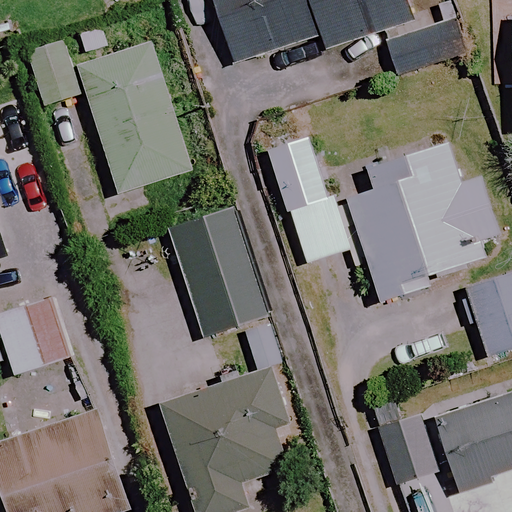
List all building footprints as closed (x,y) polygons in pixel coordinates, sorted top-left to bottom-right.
[(214,0),(235,67),(321,39),(325,53),(383,34),(398,81),(466,59),(449,3),(409,16),(403,0),(214,0)] [(192,175),(156,48),(79,70),(115,197),(192,175)] [(350,253),(313,140),(269,154),(306,267),(350,253)] [(460,185),(448,148),(370,171),(377,195),(350,203),(380,306),(411,296),(409,287),(489,263),(483,244),(501,238),(483,178),(460,185)] [(0,252),(16,247),(0,196),(0,252)] [(266,321),(233,213),(171,232),(204,340),(266,321)] [(511,272),(458,290),(470,329),(476,327),(487,361),(511,352),(511,272)] [(77,361),(60,301),(0,316),(0,326),(14,378),(77,361)] [(287,416),(272,368),(162,402),(195,511),(250,511),(251,511),(242,484),(286,470),(271,421),(287,416)] [(511,473),(511,394),(435,419),(458,490),(511,473)] [(398,423),(393,405),(374,411),(396,488),(436,476),(420,417),(398,423)] [(125,511),(97,418),(0,448),(0,480),(9,511),(125,511)]
